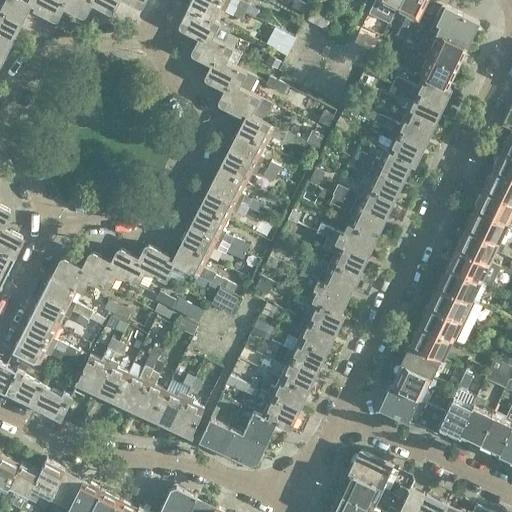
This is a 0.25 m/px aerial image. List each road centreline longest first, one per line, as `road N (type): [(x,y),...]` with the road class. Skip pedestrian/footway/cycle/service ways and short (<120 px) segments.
road 1 (residential): [(341,412),(511,47)]
road 2 (residential): [(293,499),(195,467),(106,456),(0,408)]
road 3 (residential): [(151,34),(46,47),(1,132),(48,224)]
road 4 (residential): [(48,224),(161,205),(196,132),(151,34)]
road 5 (residential): [(511,492),(341,412)]
